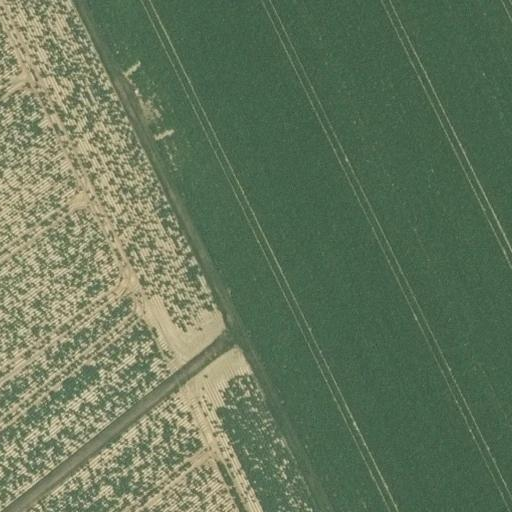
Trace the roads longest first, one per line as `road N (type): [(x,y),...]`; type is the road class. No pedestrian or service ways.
road 1 (track): [(73,0),(321,511)]
road 2 (track): [(235,335),(13,511)]
